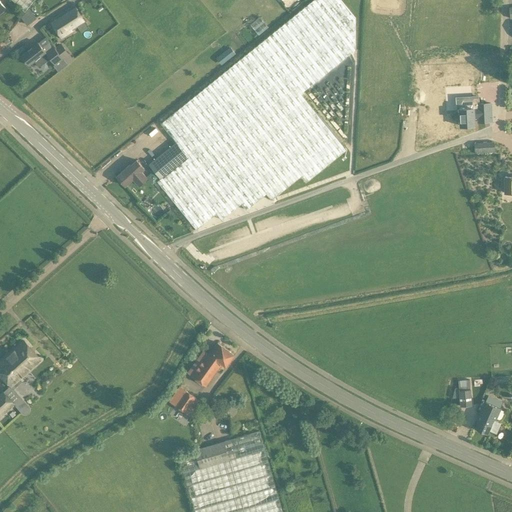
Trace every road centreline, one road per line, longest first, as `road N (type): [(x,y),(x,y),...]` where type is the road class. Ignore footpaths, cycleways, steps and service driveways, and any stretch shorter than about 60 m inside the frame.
road 1 (unclassified): [(506,0),(500,126),(185,239),(160,258)]
road 2 (secondary): [(511,475),(317,382),(160,258)]
road 3 (secondary): [(160,258),(0,106)]
